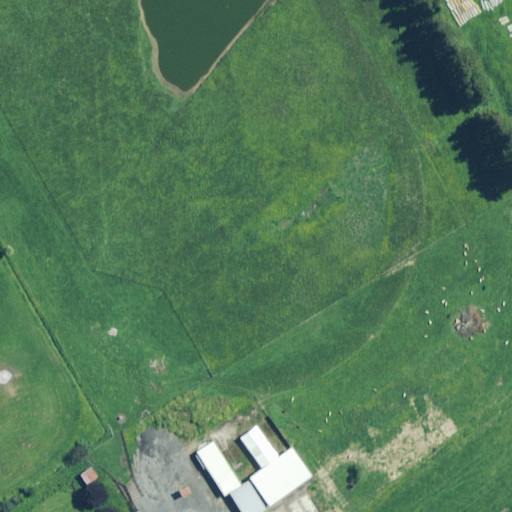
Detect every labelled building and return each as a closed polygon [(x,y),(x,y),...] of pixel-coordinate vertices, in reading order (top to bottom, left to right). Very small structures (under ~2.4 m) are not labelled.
[(291,461),(270,428),(256,438),(277,470),(291,461)] [(255,487),(227,445),(211,455),(239,497),(255,487)] [(307,455),(243,497),(252,511),(280,511),(325,483),(307,455)] [(152,490),(140,498),(149,511),(185,511),(189,510),(159,461),(141,472),(152,490)] [(98,477),(90,467),(79,476),(87,485),(98,477)] [(332,511),(322,496),(302,509),(303,511),(332,511)]
